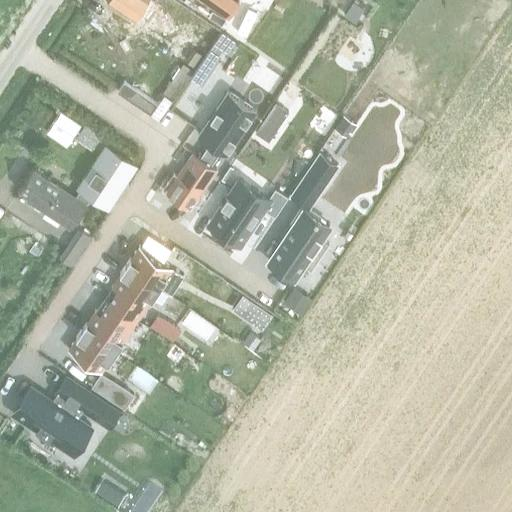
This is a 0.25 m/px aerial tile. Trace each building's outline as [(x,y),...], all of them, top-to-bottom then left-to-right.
[(107,0),(158,33),(171,15),(148,0),(107,0)] [(204,0),(228,17),(239,1),(237,0),(204,0)] [(343,16),(354,24),(363,9),(352,2),(343,16)] [(203,45),(208,37),(184,20),(178,28),(203,45)] [(212,43),(222,49),(231,56),(240,43),(221,30),(212,43)] [(170,80),(180,87),(198,58),(187,52),(170,80)] [(202,87),(190,108),(201,115),(214,94),(202,87)] [(193,152),(166,192),(189,207),(216,167),(211,164),(221,149),(226,153),(255,110),(227,90),(198,134),(210,141),(200,156),(193,152)] [(275,103),(255,133),(268,142),(288,112),(275,103)] [(344,118),(356,124),(363,112),(350,105),(344,118)] [(319,151),(290,194),(309,207),(338,163),(319,151)] [(33,168),(19,189),(34,199),(32,202),(44,210),(70,227),(91,195),(81,188),(75,196),(60,186),(33,168)] [(367,194),(386,195),(387,174),(368,174),(367,194)] [(240,241),(263,207),(274,215),(288,195),(275,187),(268,197),(240,178),(211,221),(240,241)] [(320,238),(328,226),(329,224),(326,222),(321,219),(304,208),(268,260),(293,277),(302,264),(310,270),(328,243),(320,238)] [(160,232),(153,246),(176,258),(183,243),(160,232)] [(139,244),(126,264),(158,286),(172,266),(139,244)] [(117,287),(108,299),(136,318),(158,286),(126,264),(112,284),(117,287)] [(292,286),(282,302),(299,314),(310,298),(292,286)] [(249,321),(259,306),(240,293),(230,308),(249,321)] [(95,308),(82,328),(114,351),(136,318),(108,299),(100,311),(95,308)] [(82,328),(68,348),(101,370),(114,351),(82,328)] [(119,410),(66,374),(55,391),(59,393),(53,401),(79,417),(84,410),(109,426),(119,410)] [(53,401),(31,385),(12,413),(71,452),(89,424),(79,417),(53,401)] [(120,386),(111,399),(125,408),(134,394),(120,386)]
